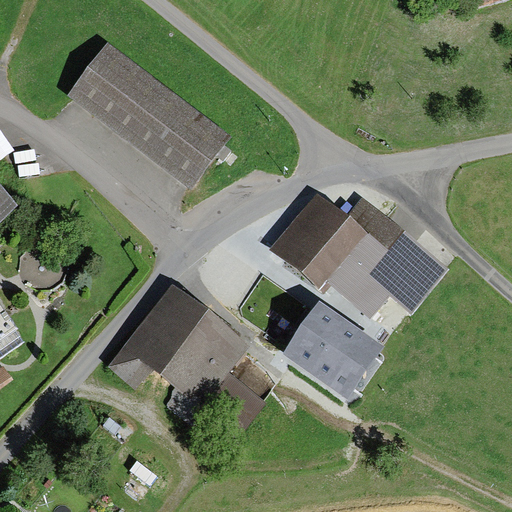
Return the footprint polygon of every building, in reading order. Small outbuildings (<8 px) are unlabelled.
[(108,48),(68,100),(192,194),(232,143),(108,48)] [(0,191),(0,227),(18,211),(0,191)] [(308,200),(264,256),(318,298),(334,277),(361,297),(371,284),(402,308),(435,266),(369,214),(352,235),(308,200)] [(250,351),(172,291),(109,372),(135,392),(149,374),(202,414),(250,351)] [(0,363),(27,344),(0,306),(0,363)] [(308,308),(276,354),(333,393),(365,347),(308,308)] [(0,387),(15,377),(7,365),(0,368),(0,387)]
